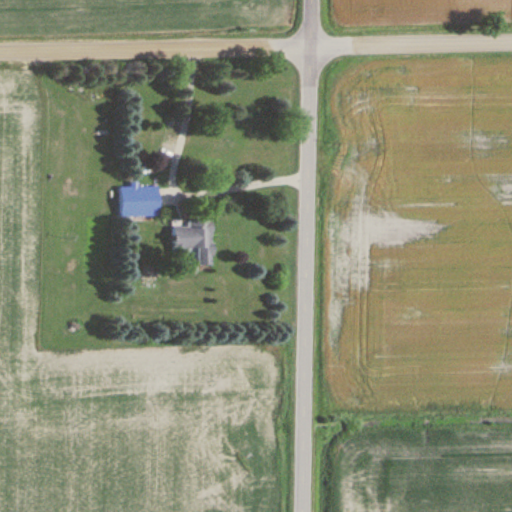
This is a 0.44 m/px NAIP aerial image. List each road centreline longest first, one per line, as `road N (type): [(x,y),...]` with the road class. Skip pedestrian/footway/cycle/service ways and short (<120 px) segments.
road 1 (residential): [(0,48),(511,39)]
road 2 (residential): [(304,511),(310,0)]
